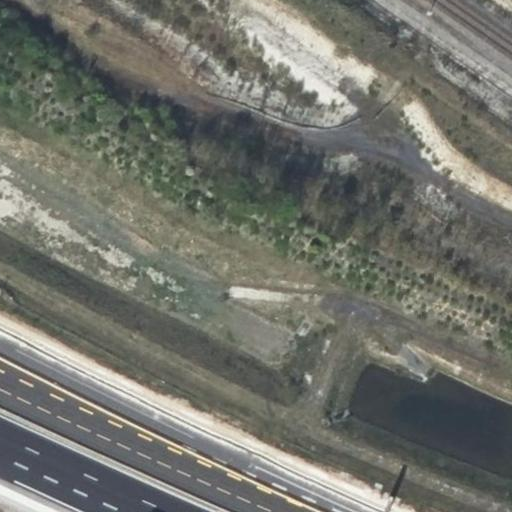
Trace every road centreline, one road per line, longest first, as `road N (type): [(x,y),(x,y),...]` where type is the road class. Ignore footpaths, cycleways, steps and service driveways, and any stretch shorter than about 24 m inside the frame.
road 1 (motorway): [(291,511),(43,404)]
road 2 (motorway): [(11,441),(166,511)]
